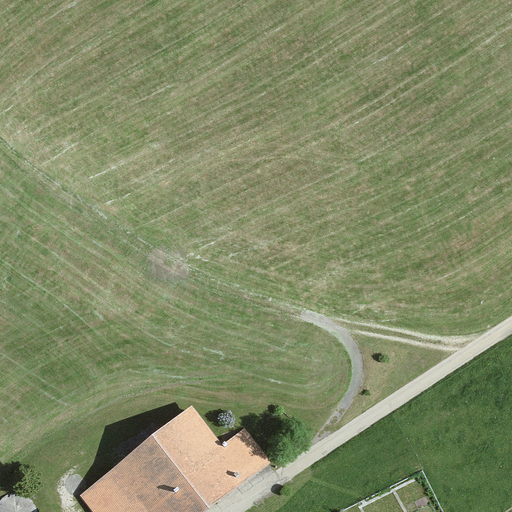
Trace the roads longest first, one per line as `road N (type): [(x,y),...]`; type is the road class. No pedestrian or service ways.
road 1 (track): [(473,347),(333,322),(195,278),(98,220),(0,141)]
road 2 (unclassified): [(511,323),(233,511)]
road 3 (track): [(333,322),(350,345),(355,372),(322,447)]
